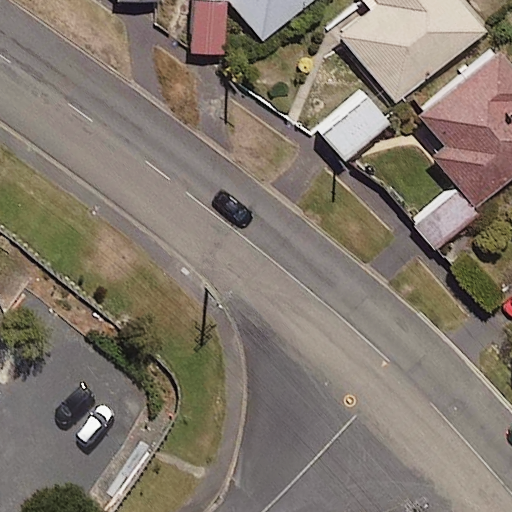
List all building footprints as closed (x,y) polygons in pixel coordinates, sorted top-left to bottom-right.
[(216,0),(186,0),(186,47),(217,47),(216,0)] [(298,0),(226,0),(260,36),(298,0)] [(476,22),(455,0),(351,0),(353,2),(327,26),(391,98),(476,22)] [(511,72),(484,41),(409,107),(436,138),(423,149),(468,200),(511,161),(511,72)] [(382,117),(362,94),(320,130),(339,153),(382,117)]
